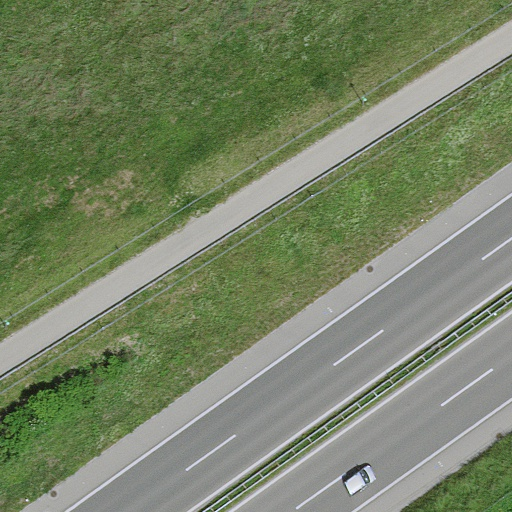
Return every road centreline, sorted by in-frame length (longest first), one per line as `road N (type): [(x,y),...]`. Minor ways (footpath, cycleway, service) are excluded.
road 1 (residential): [(0,359),(511,38)]
road 2 (motorway): [(511,238),(127,511)]
road 3 (motorway): [(291,511),(511,355)]
